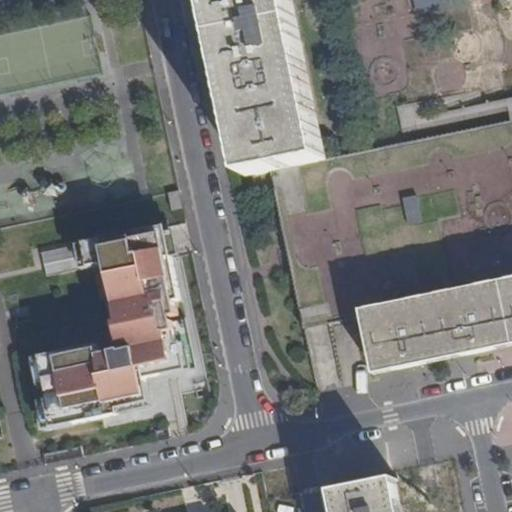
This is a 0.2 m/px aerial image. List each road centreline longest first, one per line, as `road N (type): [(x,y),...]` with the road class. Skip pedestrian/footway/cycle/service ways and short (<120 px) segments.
road 1 (unclassified): [(249,444),(160,0)]
road 2 (unclassified): [(34,491),(249,444)]
road 3 (unknown): [(210,249),(7,295)]
road 4 (unclassified): [(481,397),(300,434)]
